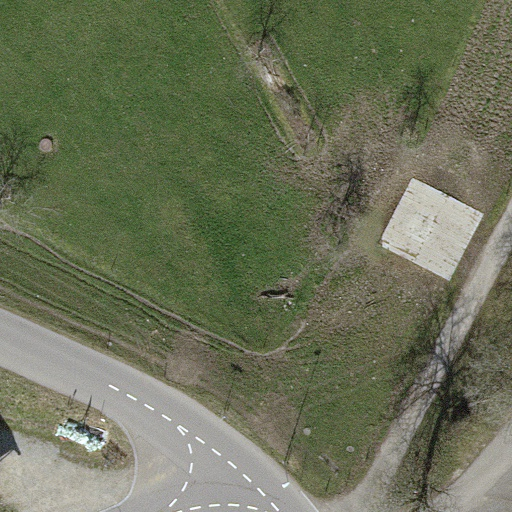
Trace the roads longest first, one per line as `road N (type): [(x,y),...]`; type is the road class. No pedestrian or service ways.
road 1 (track): [(511,226),(353,511)]
road 2 (tertiary): [(239,470),(141,402),(0,337)]
